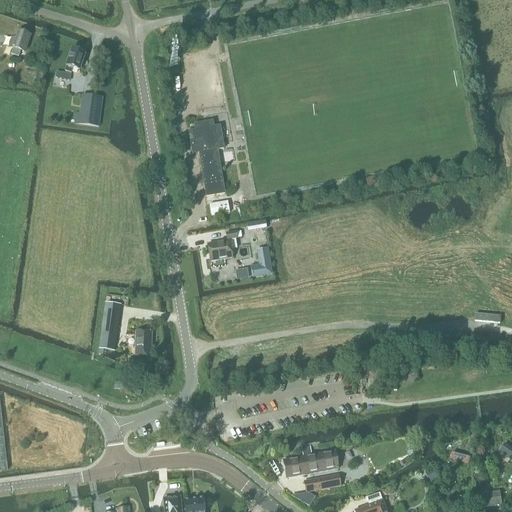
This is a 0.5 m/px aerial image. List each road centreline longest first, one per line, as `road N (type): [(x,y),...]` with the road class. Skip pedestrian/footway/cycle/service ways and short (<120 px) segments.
road 1 (unclassified): [(187,350),(131,30)]
road 2 (secondary): [(278,511),(213,466),(119,469)]
road 3 (residential): [(297,511),(198,440),(183,402)]
road 4 (unclassified): [(131,30),(284,0)]
road 5 (unclassified): [(131,30),(110,34),(6,0)]
road 6 (tertiary): [(111,428),(100,412),(0,375)]
road 7 (secondary): [(119,469),(0,488)]
